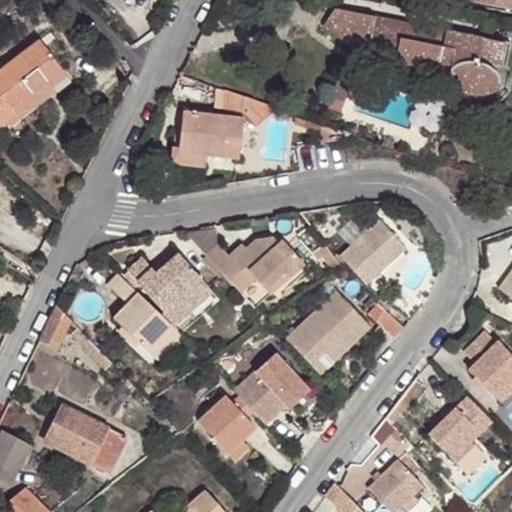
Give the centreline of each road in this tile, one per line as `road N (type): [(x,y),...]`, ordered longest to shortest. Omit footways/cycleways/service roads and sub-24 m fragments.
road 1 (residential): [(89,203),(123,214),(173,214),(373,182),(403,185),(450,218),(460,244),(448,292),(283,511)]
road 2 (residential): [(89,203),(0,390)]
road 3 (residential): [(149,75),(89,203)]
